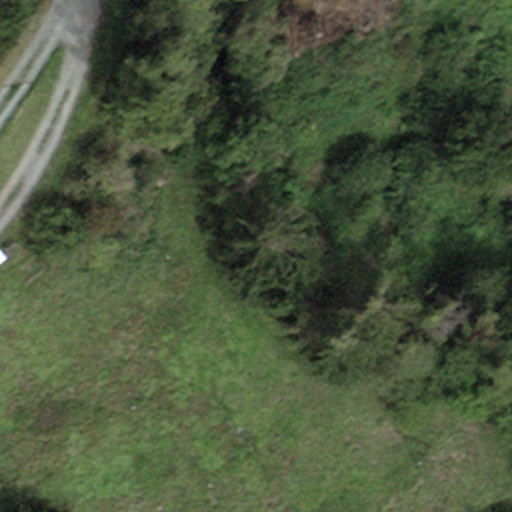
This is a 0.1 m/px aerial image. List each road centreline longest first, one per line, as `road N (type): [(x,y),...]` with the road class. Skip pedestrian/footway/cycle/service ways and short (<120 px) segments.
road 1 (track): [(85,0),(79,45),(30,181),(0,218)]
road 2 (track): [(71,0),(0,118)]
